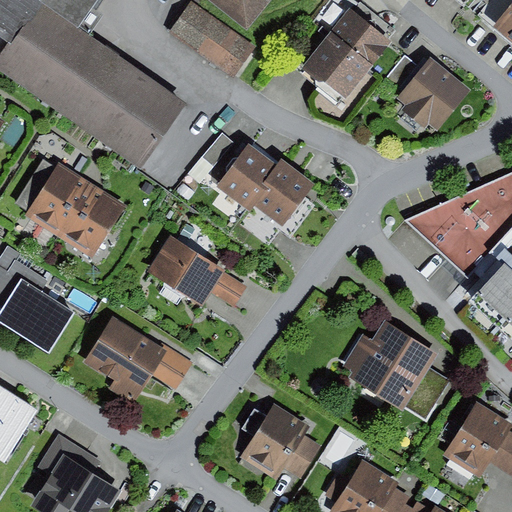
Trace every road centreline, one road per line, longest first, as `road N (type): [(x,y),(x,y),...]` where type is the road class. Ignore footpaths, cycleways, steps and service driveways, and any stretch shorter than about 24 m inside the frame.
road 1 (residential): [(129,0),(130,23),(154,46),(389,185)]
road 2 (residential): [(176,463),(355,215)]
road 3 (residential): [(355,215),(511,382)]
road 4 (residential): [(0,355),(176,463)]
road 5 (residential): [(511,105),(394,0)]
road 6 (residential): [(389,185),(511,131)]
